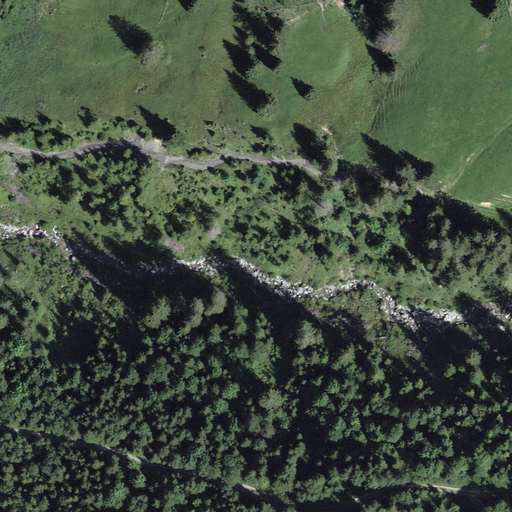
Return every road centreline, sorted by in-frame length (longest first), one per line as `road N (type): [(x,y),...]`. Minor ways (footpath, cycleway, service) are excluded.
road 1 (track): [(511,493),(395,488),(307,511),(83,444),(0,429)]
road 2 (track): [(374,174),(339,176),(241,155),(200,166),(114,144),(61,156),(0,146)]
